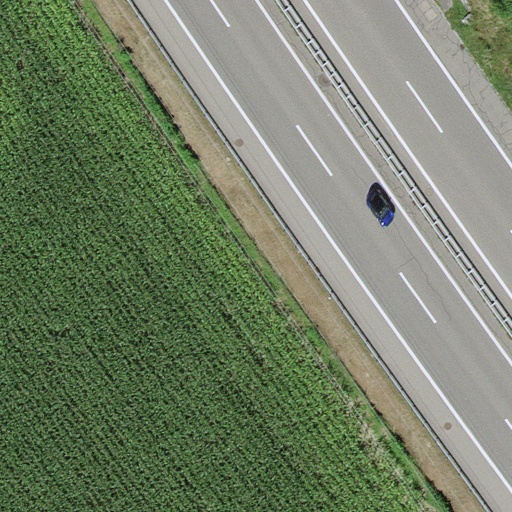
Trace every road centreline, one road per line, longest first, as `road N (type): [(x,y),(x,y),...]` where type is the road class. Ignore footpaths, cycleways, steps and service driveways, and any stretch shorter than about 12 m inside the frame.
road 1 (motorway): [(211,0),(511,430)]
road 2 (motorway): [(511,226),(352,0)]
